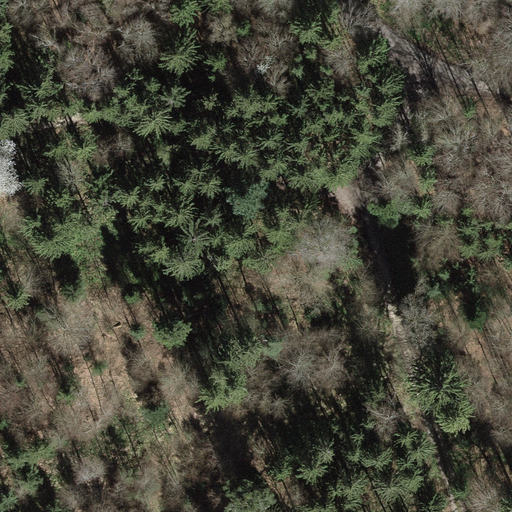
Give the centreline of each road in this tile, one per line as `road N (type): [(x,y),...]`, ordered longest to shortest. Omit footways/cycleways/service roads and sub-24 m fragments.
road 1 (track): [(463,511),(363,195),(369,166),(424,64)]
road 2 (track): [(0,135),(98,113),(363,195)]
road 3 (track): [(511,88),(424,64),(346,0)]
